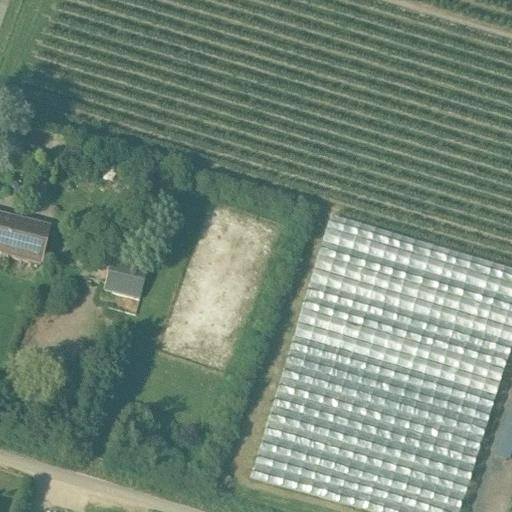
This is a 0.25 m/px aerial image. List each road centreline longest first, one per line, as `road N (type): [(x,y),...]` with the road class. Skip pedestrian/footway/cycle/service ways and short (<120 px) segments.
road 1 (unclassified): [(183,511),(0,456)]
road 2 (track): [(367,0),(511,42)]
